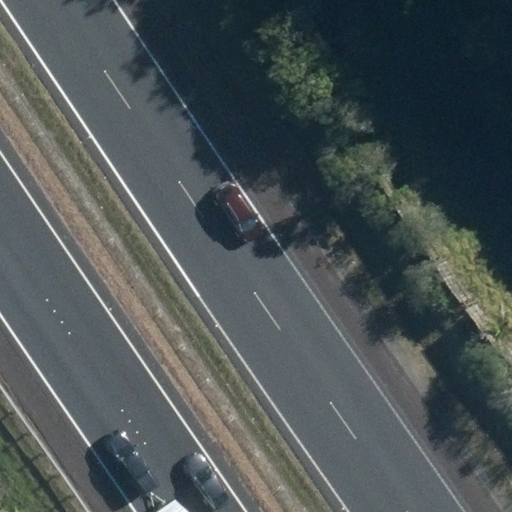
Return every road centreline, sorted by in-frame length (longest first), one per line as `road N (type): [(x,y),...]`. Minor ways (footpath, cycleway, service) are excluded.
road 1 (motorway): [(59,0),(401,511)]
road 2 (motorway): [(193,511),(0,231)]
